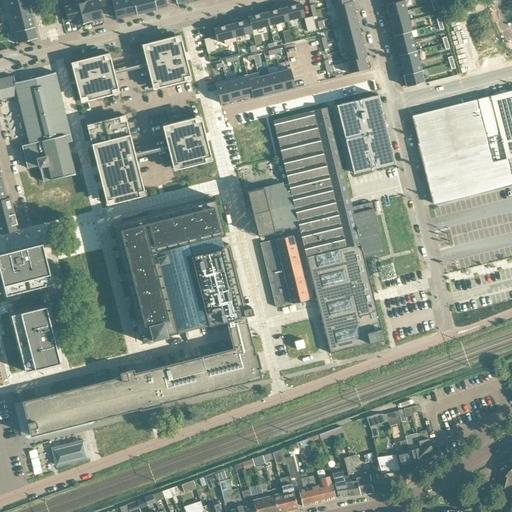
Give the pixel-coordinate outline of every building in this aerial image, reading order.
[(27,0),(2,0),(5,10),(10,9),(29,4),(27,0)] [(105,0),(83,0),(84,2),(85,2),(90,21),(103,18),(100,7),(107,6),(105,0)] [(111,0),(116,18),(127,16),(122,0),(111,0)] [(122,0),(127,16),(136,13),(137,13),(133,0),(122,0)] [(143,0),(133,0),(137,13),(136,13),(136,14),(147,12),(143,0)] [(143,0),(147,12),(157,9),(157,8),(156,8),(154,0),(143,0)] [(154,0),(156,8),(157,8),(167,6),(165,0),(154,0)] [(403,0),(385,5),(388,16),(389,16),(389,15),(406,11),(403,0)] [(350,1),(334,6),(336,17),(355,12),(352,1),(350,1)] [(84,2),(65,7),(68,20),(75,18),(77,25),(90,21),(85,2),(84,2)] [(301,3),(283,8),(286,21),(304,16),(301,3)] [(10,9),(5,10),(8,21),(13,20),(31,15),(29,4),(10,9)] [(283,8),(266,12),(269,25),(286,21),(283,8)] [(389,15),(389,16),(391,25),(409,21),(406,11),(389,15)] [(266,12),(248,17),(248,20),(249,20),(251,30),(252,29),(269,25),(266,12)] [(355,12),(336,17),(339,28),(358,23),(355,12)] [(13,20),(8,21),(11,32),(11,33),(13,32),(16,31),(34,26),(31,15),(13,20)] [(313,16),(304,18),(307,32),(316,30),(313,17),(313,16)] [(248,20),(231,24),(235,37),(252,32),(252,29),(251,30),(249,20),(248,20)] [(410,31),(411,31),(409,21),(391,25),(392,27),(391,27),(392,30),(394,35),(410,31)] [(358,23),(339,28),(342,39),(361,34),(358,23)] [(231,24),(213,29),(217,41),(235,37),(231,24)] [(13,32),(16,43),(37,38),(34,26),(16,31),(13,32)] [(394,35),(393,35),(395,45),(413,41),(411,31),(410,31),(394,35)] [(361,34),(342,39),(345,50),(363,45),(361,34)] [(180,35),(140,45),(141,49),(143,49),(153,90),(158,89),(158,88),(185,81),(186,82),(192,81),(180,35)] [(212,37),(204,39),(207,52),(216,50),(212,37)] [(399,55),(415,51),(415,50),(413,41),(395,45),(398,55),(399,55)] [(363,45),(345,50),(347,60),(348,61),(364,57),(366,57),(363,45)] [(399,55),(400,60),(400,63),(401,63),(401,65),(419,60),(416,50),(415,50),(415,51),(399,55)] [(111,52),(71,62),(81,104),(87,102),(87,100),(113,94),(113,95),(120,94),(110,57),(112,57),(111,52)] [(347,60),(345,61),(349,73),(367,68),(364,57),(348,61),(347,60)] [(419,60),(401,65),(404,74),(404,75),(421,70),(419,60)] [(290,69),(279,72),(284,91),(295,88),(290,69)] [(404,75),(404,74),(403,75),(406,86),(424,82),(421,70),(404,75)] [(0,99),(18,95),(30,143),(22,145),(27,168),(39,165),(43,181),(51,179),(52,180),(75,174),(67,142),(72,141),(55,72),(22,80),(21,74),(0,79),(0,99)] [(279,72),(269,74),(274,93),(284,91),(279,72)] [(269,74),(258,77),(263,96),(274,93),(269,74)] [(248,77),(237,79),(241,98),(251,95),(252,95),(248,80),(248,77)] [(248,80),(252,95),(251,95),(252,99),(263,96),(258,77),(248,80)] [(237,79),(226,82),(231,101),(241,98),(237,79)] [(226,82),(215,85),(220,103),(231,101),(226,82)] [(511,89),(477,99),(493,162),(508,158),(511,156),(511,89)] [(355,96),(336,101),(354,169),(372,165),(372,164),(377,163),(395,159),(378,91),(360,95),(360,96),(355,97),(355,96)] [(477,99),(411,115),(418,143),(417,143),(421,160),(422,160),(433,203),(455,198),(455,197),(466,195),(466,196),(482,192),(481,191),(489,189),(500,186),(496,173),(497,173),(495,166),(494,164),(493,164),(493,162),(477,99)] [(274,107),(277,118),(297,112),(294,101),(274,107)] [(328,108),(273,121),(288,183),(283,185),(282,182),(247,191),(258,235),(290,228),(290,229),(291,229),(297,228),(298,228),(330,353),(385,339),(364,257),(384,252),(371,204),(353,208),(328,108)] [(269,111),(260,113),(263,124),(272,121),(269,111)] [(92,121),(86,123),(107,204),(147,194),(146,190),(144,190),(126,119),(128,119),(127,114),(93,123),(92,121)] [(167,122),(162,123),(172,164),(171,165),(172,169),(212,159),(200,114),(194,115),(195,117),(167,124),(167,122)] [(0,211),(13,208),(11,203),(11,202),(10,199),(10,197),(6,198),(0,199),(0,211)] [(167,335),(173,333),(153,252),(224,234),(224,232),(221,223),(222,223),(215,198),(112,224),(118,249),(135,316),(141,341),(144,341),(144,340),(152,338),(152,339),(155,338),(156,338),(156,337),(163,335),(163,336),(164,336),(167,335)] [(0,211),(0,222),(15,219),(14,213),(14,214),(13,208),(0,211)] [(15,219),(0,222),(0,234),(18,229),(16,223),(17,223),(15,219)] [(293,235),(260,243),(276,307),(308,299),(293,235)] [(42,243),(0,253),(0,271),(6,295),(11,315),(25,372),(60,363),(46,306),(41,286),(52,284),(42,243)] [(243,309),(229,253),(189,263),(205,324),(209,323),(209,324),(210,324),(210,323),(221,321),(221,320),(226,319),(227,321),(229,330),(247,325),(245,315),(252,313),(251,307),(243,309)] [(247,325),(229,330),(230,333),(231,334),(248,330),(248,328),(247,325)] [(122,377),(22,402),(31,435),(140,408),(140,409),(161,403),(161,402),(261,377),(258,367),(260,367),(257,353),(255,353),(252,343),(252,344),(248,330),(231,334),(234,349),(135,374),(134,370),(121,373),(122,377)] [(417,405),(409,407),(411,413),(411,415),(412,415),(411,413),(419,411),(417,405)] [(403,408),(397,410),(401,422),(406,420),(405,417),(411,415),(411,413),(409,407),(403,409),(403,408)] [(386,413),(386,414),(388,421),(389,425),(401,422),(397,410),(386,413)] [(371,426),(369,427),(372,437),(378,435),(376,429),(375,425),(371,426)] [(341,426),(330,430),(332,437),(343,433),(341,426)] [(330,430),(319,435),(320,437),(321,441),(332,437),(330,430)] [(416,432),(420,447),(424,460),(424,459),(432,451),(426,430),(420,432),(416,433),(416,432)] [(406,439),(412,464),(424,460),(420,447),(416,432),(410,433),(410,435),(405,436),(406,439)] [(319,434),(308,438),(309,443),(314,441),(313,440),(320,437),(319,435),(319,434)] [(308,438),(296,442),(298,449),(310,444),(309,443),(308,438)] [(398,455),(400,462),(403,472),(414,469),(412,464),(406,439),(399,441),(402,454),(398,455)] [(52,448),(57,465),(87,458),(83,441),(52,448)] [(285,462),(285,458),(281,449),(272,452),(274,458),(276,465),(285,462)] [(46,471),(41,454),(39,454),(37,450),(29,452),(35,474),(46,471)] [(272,452),(263,456),(264,461),(274,458),(272,452)] [(357,454),(350,456),(354,470),(356,480),(361,494),(374,492),(371,482),(369,475),(360,477),(359,469),(357,460),(358,460),(357,454)] [(395,454),(377,457),(382,473),(386,490),(405,488),(395,454)] [(297,476),(292,456),(285,458),(285,462),(286,461),(290,476),(289,476),(290,478),(297,476)] [(348,476),(343,477),(345,482),(348,496),(361,494),(356,480),(354,470),(350,456),(343,458),(348,476)] [(253,463),(251,459),(246,461),(242,462),(244,470),(254,467),(253,463)] [(224,468),(216,471),(217,478),(218,482),(219,482),(226,511),(225,511),(247,511),(246,506),(244,499),(242,499),(238,487),(232,489),(229,479),(228,479),(224,468)] [(317,471),(319,479),(320,484),(325,500),(336,498),(333,486),(334,486),(332,481),(331,475),(325,477),(323,469),(317,471)] [(216,471),(204,476),(207,485),(206,485),(208,489),(211,488),(209,482),(217,478),(216,471)] [(332,473),(338,497),(348,496),(345,482),(343,477),(342,471),(332,473)] [(386,490),(382,473),(373,474),(369,475),(371,482),(374,492),(386,490)] [(313,475),(307,477),(314,503),(325,500),(320,484),(316,486),(313,475)] [(286,510),(298,507),(290,478),(289,476),(279,479),(283,493),(286,510)] [(299,490),(300,496),(303,506),(314,503),(307,477),(300,478),(302,483),(303,489),(299,490)] [(258,480),(260,484),(263,496),(265,497),(267,506),(268,511),(277,511),(274,495),(273,495),(272,489),(271,489),(267,491),(265,483),(263,478),(258,480)] [(193,481),(182,485),(185,494),(196,490),(193,481)] [(256,511),(268,511),(267,506),(265,497),(263,496),(260,484),(255,485),(257,493),(251,495),(252,495),(253,501),(255,506),(256,511)] [(169,489),(172,496),(179,493),(176,486),(169,489)] [(278,511),(286,510),(283,493),(280,494),(278,487),(272,489),(273,495),(274,495),(277,511),(278,511)] [(251,495),(249,488),(249,489),(242,491),(244,499),(246,506),(247,511),(256,511),(255,506),(253,501),(252,495),(251,495)] [(173,497),(172,496),(169,489),(162,492),(165,498),(166,500),(173,497)] [(162,491),(152,494),(155,502),(165,498),(162,492),(162,491)] [(145,498),(147,503),(154,501),(152,495),(145,498)] [(146,503),(144,498),(139,500),(137,500),(140,508),(147,506),(146,503)] [(222,511),(219,500),(207,505),(209,511),(222,511)] [(140,511),(136,501),(125,505),(128,511),(140,511)] [(202,506),(200,501),(190,504),(184,506),(186,511),(204,511),(203,506),(202,506)]
